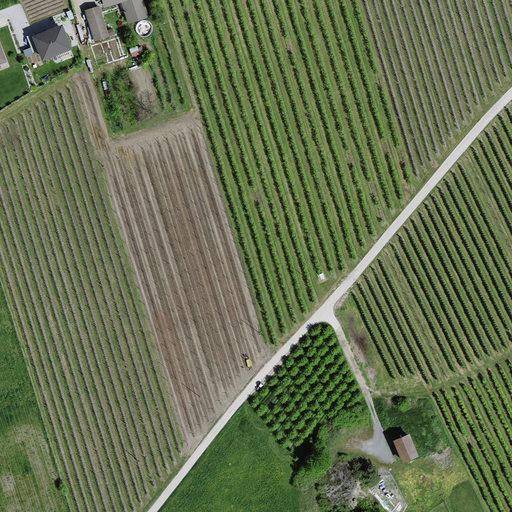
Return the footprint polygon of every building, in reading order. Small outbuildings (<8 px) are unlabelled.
[(141,0),(100,0),(103,10),(120,5),(127,27),(149,20),(141,0)] [(98,9),(84,13),(93,43),(108,40),(98,9)] [(71,46),(61,22),(27,36),(34,52),(38,50),(41,58),(71,46)] [(0,43),(0,71),(2,70),(1,66),(6,65),(8,63),(0,43)] [(418,458),(408,436),(392,443),(402,465),(418,458)]
